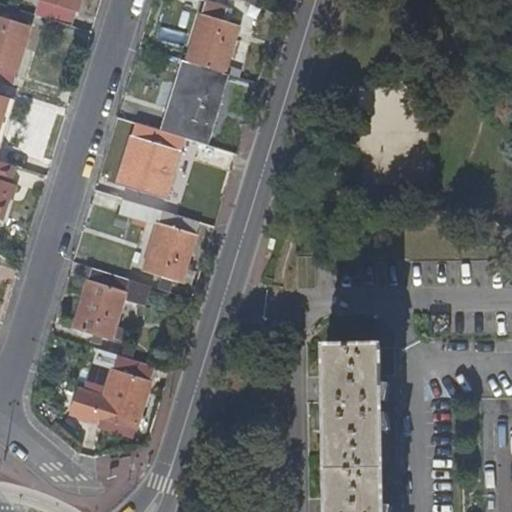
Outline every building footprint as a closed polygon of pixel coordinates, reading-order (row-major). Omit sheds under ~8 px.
[(37,0),(34,13),(72,26),(80,0),(37,0)] [(240,25),(229,22),(225,21),(230,7),(208,0),(206,0),(188,60),(226,71),(240,25)] [(0,81),(12,86),(31,26),(0,16),(0,81)] [(207,132),(226,71),(188,60),(170,121),(207,132)] [(0,123),(8,98),(0,95),(0,123)] [(167,199),(185,138),(137,123),(118,184),(167,199)] [(10,183),(15,166),(0,161),(0,218),(2,219),(13,184),(10,183)] [(127,191),(125,198),(152,207),(164,210),(194,220),(197,212),(147,196),(146,197),(127,191)] [(148,219),(152,207),(125,198),(121,211),(148,219)] [(160,223),(164,210),(152,207),(148,219),(160,223)] [(164,210),(160,223),(145,270),(161,275),(159,284),(171,288),(173,279),(175,279),(182,282),(201,222),(194,220),(164,210)] [(321,243),(321,229),(307,229),(307,243),(321,243)] [(145,304),(151,286),(92,267),(74,327),(113,339),(113,337),(123,340),(126,329),(117,326),(126,298),(145,304)] [(126,343),(122,355),(132,358),(136,346),(126,343)] [(384,511),(381,344),(326,345),(329,511),(384,511)] [(138,428),(157,366),(156,366),(149,364),(132,358),(122,355),(119,354),(99,417),(138,428)] [(151,355),(149,364),(156,366),(159,358),(151,355)]
